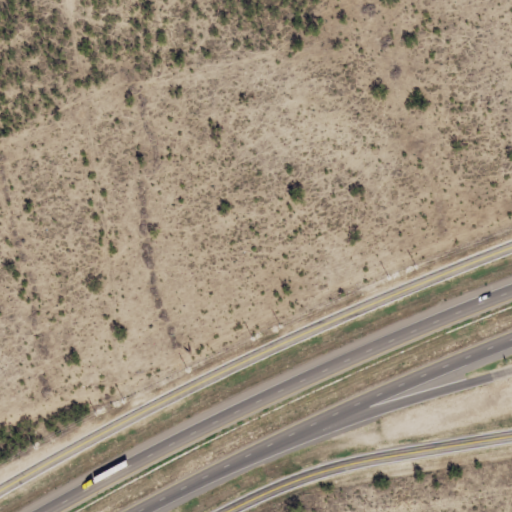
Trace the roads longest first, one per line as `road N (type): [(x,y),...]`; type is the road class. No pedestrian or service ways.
road 1 (tertiary): [(511,240),(0,486)]
road 2 (motorway): [(511,289),(282,388),(43,511)]
road 3 (motorway): [(135,511),(335,412),(511,337)]
road 4 (motorway): [(196,480),(344,419),(488,378)]
road 5 (tertiary): [(225,511),(386,455),(511,433)]
